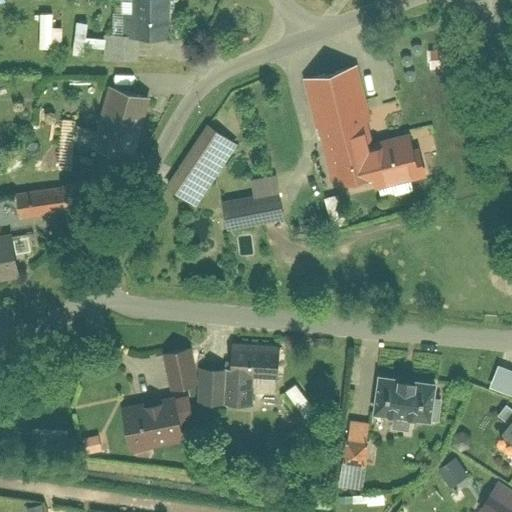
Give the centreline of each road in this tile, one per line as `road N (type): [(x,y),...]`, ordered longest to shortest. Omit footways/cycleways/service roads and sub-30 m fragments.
road 1 (residential): [(99,303),(511,338)]
road 2 (residential): [(99,303),(100,268),(189,96),(227,67),(302,41)]
road 3 (residential): [(302,41),(419,0)]
